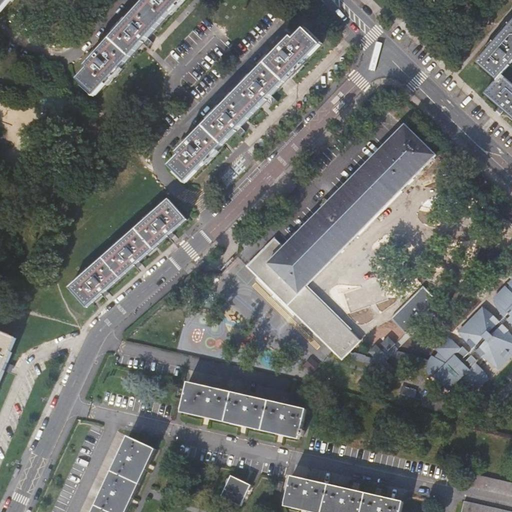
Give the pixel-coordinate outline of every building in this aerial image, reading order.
[(0,0),(0,10),(1,12),(11,0),(0,0)] [(148,0),(88,66),(90,69),(79,80),(96,95),(137,50),(182,0),(148,0)] [(511,62),(511,23),(477,63),(497,80),(502,74),(511,62)] [(271,96),(321,46),(315,40),(305,30),(295,40),(292,38),(285,46),(279,51),(193,139),(188,145),(179,153),(182,156),(171,166),(187,182),(236,132),(242,126),(266,101),(271,96)] [(280,41),(274,47),(279,51),(285,46),(280,41)] [(511,82),(502,74),(497,80),(485,94),(511,117),(511,82)] [(271,96),(266,101),(271,106),(276,101),(271,96)] [(242,126),(236,132),(241,137),(247,131),(242,126)] [(300,294),(306,287),(436,155),(406,126),(285,248),(269,264),(300,294)] [(188,134),(183,140),(188,145),(193,139),(188,134)] [(187,219),(170,200),(71,288),(88,307),(102,295),(106,291),(134,267),(138,263),(166,238),(170,235),(187,219)] [(344,357),(349,352),(360,341),(306,287),(300,294),(269,264),(285,248),(275,238),(248,266),(342,359),(344,357)] [(511,280),(509,284),(510,286),(507,288),(506,287),(494,299),(495,300),(494,301),(494,303),(495,304),(496,306),(496,307),(497,309),(498,310),(499,311),(500,313),(501,314),(502,315),(504,318),(508,313),(511,316),(507,320),(508,321),(509,322),(510,323),(511,324),(511,280)] [(390,319),(405,333),(408,337),(441,303),(423,286),(390,319)] [(472,345),(475,348),(477,345),(480,347),(477,350),(484,356),(485,355),(494,365),(498,368),(511,354),(511,336),(508,331),(509,330),(503,324),(500,327),(497,325),(500,322),(498,319),(494,316),(483,308),(459,332),(469,342),(472,345)] [(498,319),(500,322),(497,325),(500,327),(503,324),(507,320),(511,316),(508,313),(504,318),(502,315),(498,319)] [(0,331),(0,381),(5,370),(8,363),(12,352),(11,352),(16,338),(0,331)] [(394,346),(393,347),(395,350),(408,337),(405,333),(394,343),(396,344),(394,346)] [(394,343),(388,337),(381,344),(385,347),(382,350),(376,345),(369,353),(375,358),(374,359),(349,352),(344,357),(373,364),(377,368),(378,367),(385,374),(392,366),(386,362),(391,356),(428,366),(427,368),(433,377),(434,375),(437,377),(436,378),(448,389),(449,389),(451,391),(449,393),(458,398),(469,393),(468,390),(473,386),(477,389),(488,379),(484,373),(480,369),(476,364),(478,362),(472,355),(467,361),(464,358),(469,353),(467,350),(463,347),(461,349),(452,341),(445,337),(435,349),(439,352),(434,358),(432,357),(430,361),(397,352),(395,351),(396,351),(395,350),(393,347),(394,346),(396,344),(394,343)] [(467,350),(469,353),(464,358),(467,361),(472,355),(477,350),(480,347),(477,345),(475,348),(472,345),(467,350)] [(307,409),(289,405),(188,382),(182,411),(300,438),(307,409)] [(128,436),(93,511),(125,511),(156,449),(128,436)] [(511,482),(471,473),(468,485),(511,495),(511,482)] [(232,475),(222,496),(242,506),(252,485),(232,475)] [(321,511),(401,511),(404,502),(291,475),(285,503),(321,511)] [(461,511),(511,511),(464,501),(461,511)]
